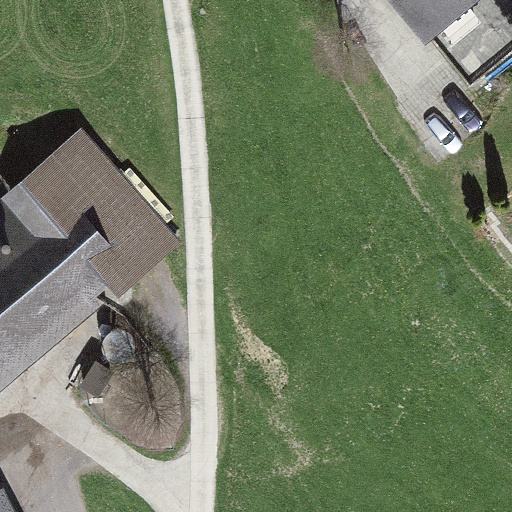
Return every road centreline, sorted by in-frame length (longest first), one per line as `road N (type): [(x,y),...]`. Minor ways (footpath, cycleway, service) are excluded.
road 1 (track): [(176,0),(209,271),(208,511)]
road 2 (track): [(439,115),(364,0)]
